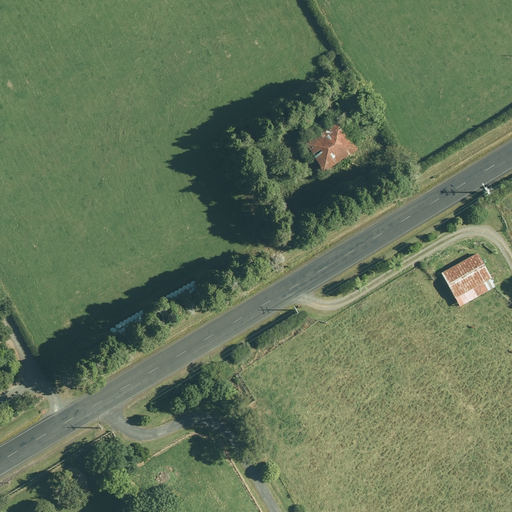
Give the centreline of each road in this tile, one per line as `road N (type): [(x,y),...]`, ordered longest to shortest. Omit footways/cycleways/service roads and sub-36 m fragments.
road 1 (tertiary): [(0,462),(511,154)]
road 2 (unknown): [(92,407),(127,443),(185,426),(213,435),(261,511)]
